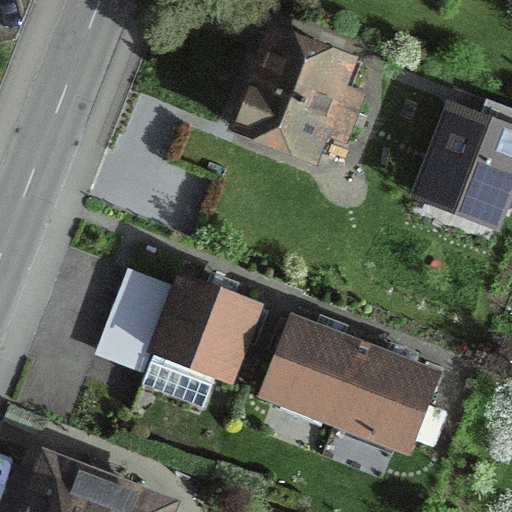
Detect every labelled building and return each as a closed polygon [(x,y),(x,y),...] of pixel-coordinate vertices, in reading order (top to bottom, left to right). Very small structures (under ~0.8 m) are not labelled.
[(294,35),(287,38),(273,32),(236,127),(312,156),(321,132),(343,140),(361,94),(339,86),(348,62),(318,50),(314,43),(294,35)] [(499,125),(451,107),(421,184),(499,214),(511,180),(511,108),(506,106),(499,125)] [(136,291),(171,304),(182,276),(147,262),(136,291)] [(228,380),(257,305),(182,276),(171,304),(159,333),(152,351),(213,375),(228,380)] [(124,320),(159,333),(171,304),(136,291),(124,320)] [(263,393),(335,421),(364,347),(291,319),(263,393)] [(113,350),(148,363),(152,351),(159,333),(124,320),(113,350)] [(436,375),(364,347),(335,421),(408,449),(412,437),(431,444),(444,411),(425,404),(436,375)] [(213,375),(152,351),(148,363),(140,383),(201,407),(213,375)] [(163,511),(165,507),(48,461),(27,511),(163,511)]
